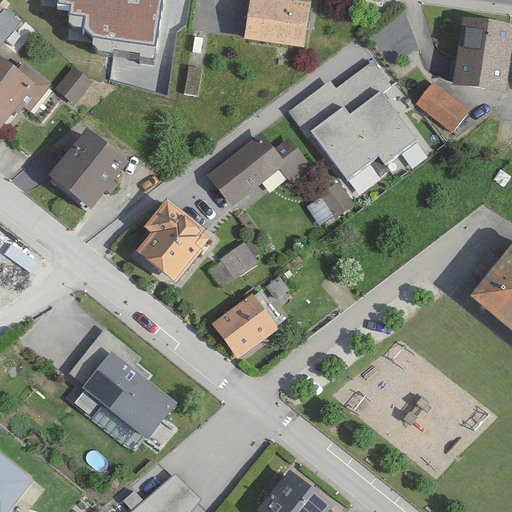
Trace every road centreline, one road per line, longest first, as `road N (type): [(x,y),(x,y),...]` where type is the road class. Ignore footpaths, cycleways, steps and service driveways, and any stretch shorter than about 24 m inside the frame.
road 1 (residential): [(88,262),(393,511)]
road 2 (unknown): [(100,134),(137,169),(88,262)]
